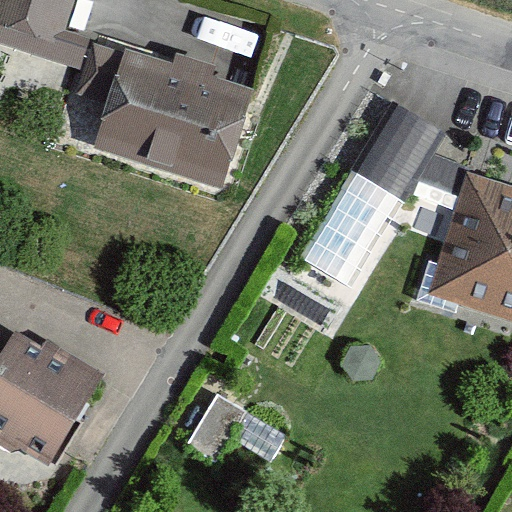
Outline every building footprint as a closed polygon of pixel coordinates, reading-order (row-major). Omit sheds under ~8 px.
[(0,0),(0,41),(82,67),(88,47),(61,38),(73,0),(0,0)] [(94,147),(219,189),(253,88),(125,45),(123,52),(93,42),(88,47),(82,67),(73,93),(108,105),(94,147)] [(446,135),(392,102),(351,170),(406,203),(446,135)] [(511,191),(464,176),(427,291),(511,318),(511,191)] [(0,363),(0,437),(13,445),(17,439),(51,459),(101,378),(47,345),(43,352),(17,336),(5,355),(0,363)]
